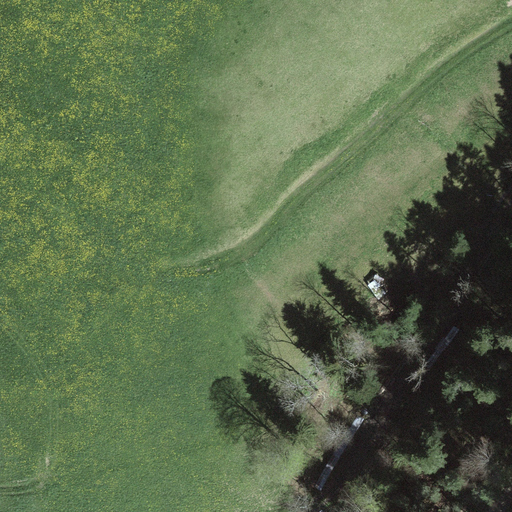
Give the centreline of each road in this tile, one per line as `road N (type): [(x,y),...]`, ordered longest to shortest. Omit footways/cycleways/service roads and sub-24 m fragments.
road 1 (track): [(307,511),(355,460),(511,191)]
road 2 (track): [(511,26),(464,53),(370,131)]
